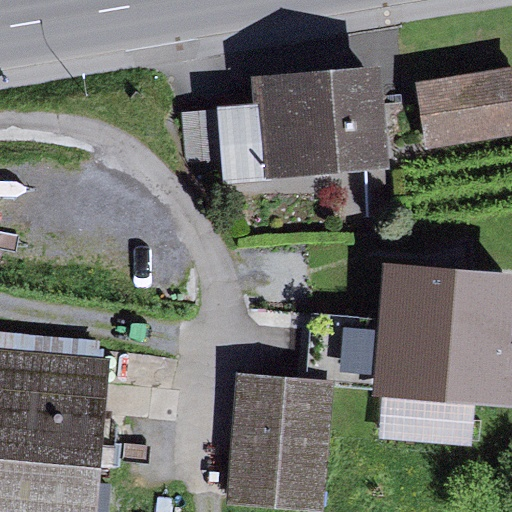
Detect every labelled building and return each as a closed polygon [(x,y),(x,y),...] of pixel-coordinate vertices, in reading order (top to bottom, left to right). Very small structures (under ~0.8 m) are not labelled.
[(511,67),(417,82),(427,150),(511,137),(511,67)] [(382,69),(251,80),(254,109),(218,112),(224,187),(390,173),(382,69)] [(511,278),(384,268),(373,400),(511,410),(511,278)] [(0,511),(99,511),(111,359),(0,350),(0,511)] [(325,511),(337,384),(240,376),(229,507),(293,511),(325,511)]
